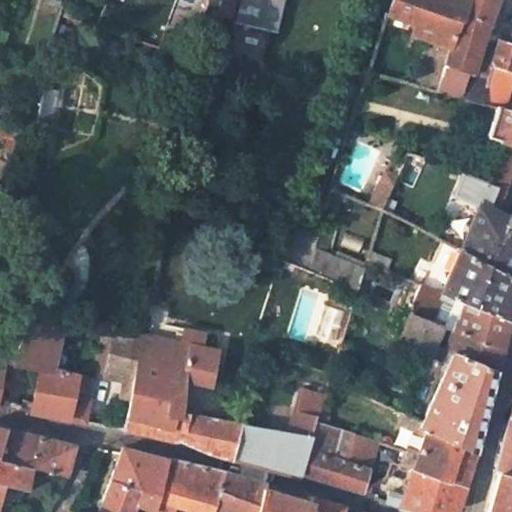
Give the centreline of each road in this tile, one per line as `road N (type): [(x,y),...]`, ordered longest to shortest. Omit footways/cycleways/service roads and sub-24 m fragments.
road 1 (residential): [(391,511),(0,414)]
road 2 (residential): [(511,338),(472,511)]
